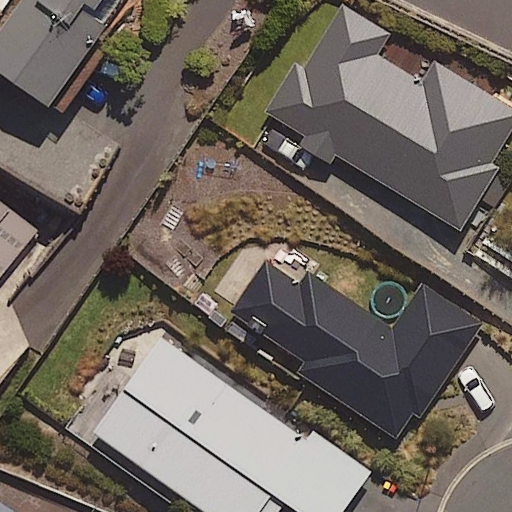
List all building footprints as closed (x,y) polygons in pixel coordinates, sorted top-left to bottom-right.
[(15,0),(0,20),(0,60),(59,107),(103,51),(87,38),(116,0),(15,0)] [(387,31),(338,2),(272,111),(460,223),(477,194),(495,204),(511,175),(511,172),(490,159),(511,122),(511,104),(434,58),(421,81),(374,53),(387,31)] [(0,272),(35,233),(0,201),(0,272)] [(299,284),(267,260),(231,308),(399,435),(480,329),(420,284),(386,329),(310,271),(299,284)] [(334,511),(364,467),(159,332),(127,380),(109,368),(77,417),(221,511),(247,511),(253,503),(267,511),(268,511),(282,491),(314,511),(334,511)]
